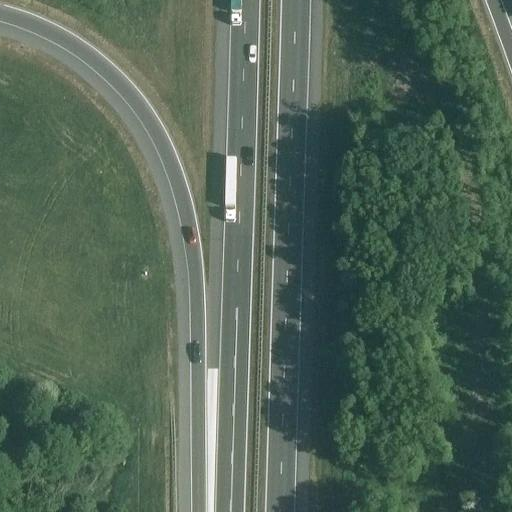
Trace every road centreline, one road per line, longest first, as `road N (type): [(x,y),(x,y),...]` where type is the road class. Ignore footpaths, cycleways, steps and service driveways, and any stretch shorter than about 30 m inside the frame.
road 1 (motorway): [(0,18),(84,56),(126,94),(158,145),(188,234),(204,511)]
road 2 (motorway): [(276,511),(294,0)]
road 3 (motorway): [(240,0),(229,511)]
